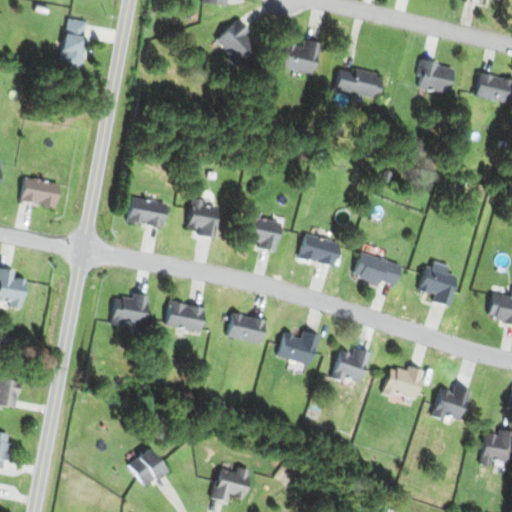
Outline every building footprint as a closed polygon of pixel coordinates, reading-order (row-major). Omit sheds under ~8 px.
[(83,22),(61,20),(58,67),(79,68),(83,22)] [(231,21),(211,40),(234,64),(254,45),(231,21)] [(310,75),(318,44),(305,41),(303,48),(281,43),(275,66),(310,75)] [(446,93),(451,67),(420,61),(415,88),(446,93)] [(380,75),(336,66),(331,90),(375,99),(380,75)] [(509,82),(476,72),(469,95),(503,104),(509,82)] [(58,184),(20,177),(15,201),(53,209),(58,184)] [(126,221),(163,228),(167,203),(130,197),(126,221)] [(221,205),(191,199),(184,231),(214,237),(221,205)] [(245,240),(263,242),(262,249),(276,251),(280,218),(248,214),(245,240)] [(298,259),(332,267),(337,242),(303,235),(298,259)] [(350,273),(391,289),(399,267),(358,251),(350,273)] [(432,302),(442,307),(455,280),(424,265),(413,287),(434,297),(432,302)] [(16,272),(0,269),(0,300),(7,302),(6,306),(21,308),(25,280),(15,278),(16,272)] [(511,288),(509,288),(508,297),(487,294),(483,320),(511,325),(511,288)] [(114,296),(109,323),(140,328),(146,296),(130,293),(129,298),(114,296)] [(160,326),(197,332),(201,308),(165,301),(160,326)] [(261,320),(226,312),(220,336),(255,344),(261,320)] [(295,338),(278,333),(271,356),(304,366),(313,336),(297,331),(295,338)] [(325,376),(356,385),(364,356),(334,347),(325,376)] [(419,371),(384,364),(379,392),(413,399),(419,371)] [(15,382),(0,379),(0,406),(10,408),(15,382)] [(455,420),(466,400),(439,385),(428,406),(455,420)] [(506,463),(511,435),(483,429),(475,464),(486,467),(488,458),(506,463)] [(125,465),(143,486),(165,468),(147,447),(125,465)] [(210,498),(239,504),(246,472),(218,466),(210,498)]
